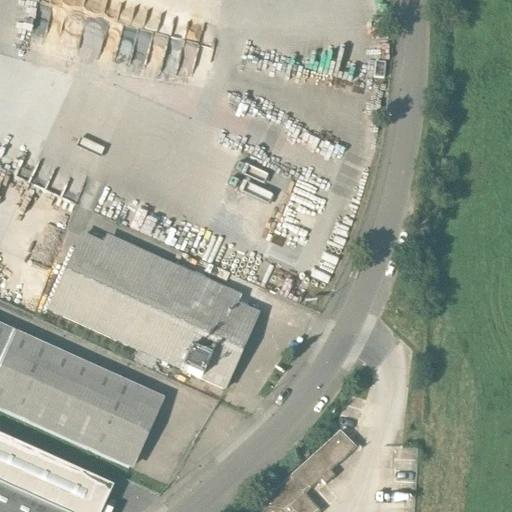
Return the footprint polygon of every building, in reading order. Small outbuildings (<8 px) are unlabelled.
[(80,239),(47,312),(136,352),(131,363),(151,371),(156,360),(224,391),(257,318),(235,308),(240,296),(108,237),(103,249),(80,239)] [(0,331),(0,413),(128,471),(159,403),(0,331)] [(354,451),(339,435),(257,509),(255,507),(249,511),(316,511),(303,497),(320,482),(324,487),(333,479),(329,474),(354,451)] [(0,439),(0,487),(54,511),(110,511),(103,509),(112,490),(0,439)] [(54,511),(0,487),(0,511),(54,511)]
